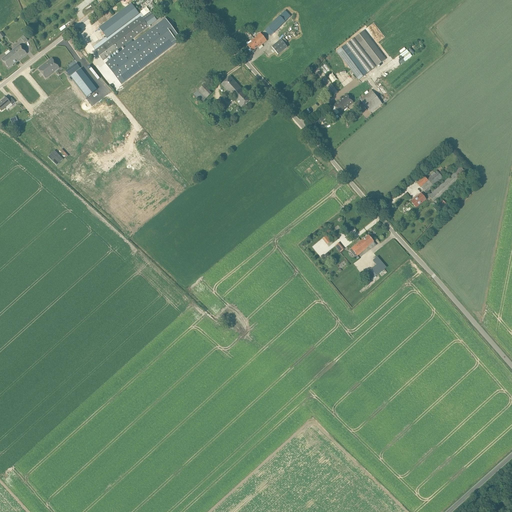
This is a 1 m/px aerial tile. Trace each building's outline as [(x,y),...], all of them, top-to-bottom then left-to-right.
[(131,3),(99,28),(107,38),(139,14),(131,3)] [(279,15),(268,27),(264,30),(270,36),(274,33),(286,21),(285,21),(291,16),(286,10),(280,15),(279,15)] [(103,61),(117,51),(122,47),(131,40),(157,20),(150,12),(142,18),(141,16),(109,40),(95,50),(103,61)] [(124,50),(105,64),(121,85),(177,42),(173,38),(177,35),(165,19),(133,43),(131,40),(122,47),(124,50)] [(364,31),(355,37),(377,66),(386,59),(364,31)] [(252,42),(247,45),(252,51),(257,47),(258,48),(267,41),(260,33),(251,41),(252,42)] [(20,37),(17,40),(21,44),(24,42),(25,43),(27,40),(23,35),(20,37)] [(280,39),(271,46),(278,54),(287,47),(280,39)] [(20,45),(11,52),(14,55),(15,56),(16,56),(19,60),(27,54),(20,45)] [(368,73),(345,45),(337,52),(353,73),(357,78),(359,80),(368,73)] [(9,68),(19,60),(16,56),(15,56),(14,55),(11,52),(2,59),(9,68)] [(52,59),(38,69),(46,79),(59,68),(52,59)] [(325,63),(320,67),(325,73),(330,69),(325,63)] [(76,64),(66,71),(69,76),(80,68),(76,64)] [(81,69),(71,76),(87,97),(97,90),(81,69)] [(328,76),(333,83),(337,80),(333,73),(328,76)] [(230,77),(221,85),(241,107),(250,99),(230,77)] [(203,85),(193,94),(202,103),(212,93),(203,85)] [(367,94),(360,99),(369,111),(381,102),(372,90),(367,94)] [(347,95),(334,105),(339,113),(353,103),(347,95)] [(6,97),(0,102),(0,109),(2,111),(6,107),(8,110),(13,105),(12,105),(15,102),(12,98),(9,101),(6,97)] [(218,117),(224,112),(221,108),(215,113),(218,117)] [(460,167),(428,196),(434,203),(466,173),(460,167)] [(424,177),(417,183),(426,193),(443,178),(436,170),(427,179),(424,177)] [(415,199),(411,202),(416,208),(426,200),(420,193),(414,198),(415,199)] [(442,199),(433,207),(437,212),(446,203),(442,199)] [(362,240),(361,240),(363,243),(362,244),(364,246),(362,247),(363,248),(362,249),(364,251),(368,247),(368,246),(374,241),(369,235),(368,235),(362,240)] [(352,248),(350,250),(355,257),(357,255),(357,256),(364,251),(362,249),(363,248),(362,247),(364,246),(362,244),(363,243),(361,240),(351,248),(352,248)] [(338,243),(335,246),(340,252),(344,250),(338,243)] [(377,265),(367,273),(372,279),(386,268),(377,257),(373,261),(377,265)]
